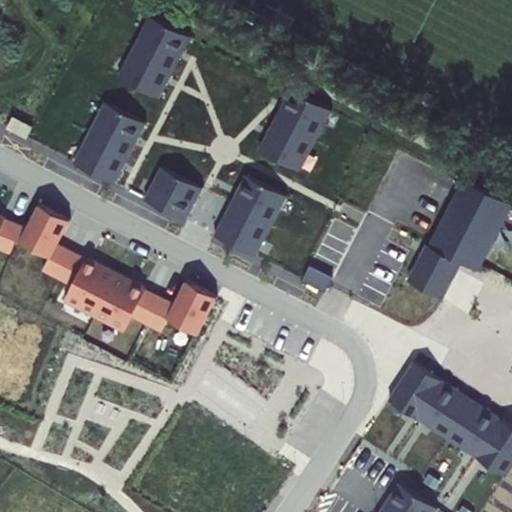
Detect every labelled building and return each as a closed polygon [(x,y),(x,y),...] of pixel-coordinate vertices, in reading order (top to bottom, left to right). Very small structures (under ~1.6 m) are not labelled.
[(148,18),(119,75),(161,96),(190,40),(148,18)] [(257,150),(299,172),(331,111),(289,89),(257,150)] [(104,102),(74,162),(117,182),(146,123),(104,102)] [(162,166),(145,201),(186,221),(203,185),(162,166)] [(213,234),(256,256),(287,198),(244,175),(213,234)] [(427,244),(409,280),(444,298),(462,263),(479,272),(511,207),(511,205),(464,181),(431,246),(427,244)] [(40,287),(54,260),(40,253),(52,229),(21,213),(2,251),(32,266),(25,279),(40,287)] [(68,268),(54,260),(40,287),(54,295),(48,306),(108,337),(114,326),(128,333),(142,306),(128,298),(129,297),(69,266),(68,268)] [(157,313),(142,306),(128,333),(143,341),(150,327),(179,343),(199,305),(169,289),(157,313)] [(389,404),(504,477),(511,465),(511,425),(414,364),(389,404)] [(378,511),(435,511),(438,508),(398,482),(378,511)]
